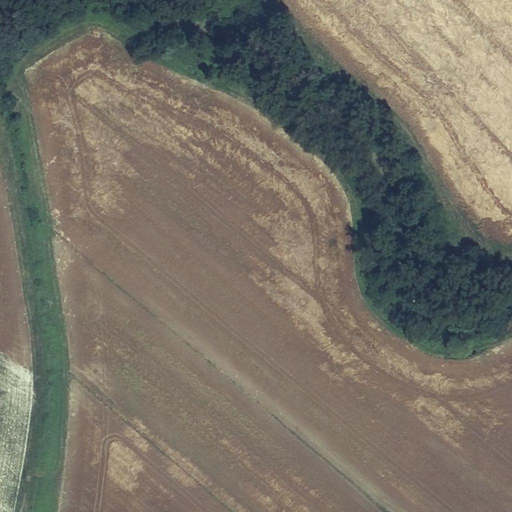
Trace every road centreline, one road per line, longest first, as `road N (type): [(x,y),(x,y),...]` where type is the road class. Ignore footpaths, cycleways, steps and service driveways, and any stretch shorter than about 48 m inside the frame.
road 1 (track): [(0,88),(48,23),(109,5),(247,81),(338,156),(353,180),(364,205),(363,267),(380,303)]
road 2 (track): [(22,511),(42,346),(0,127)]
